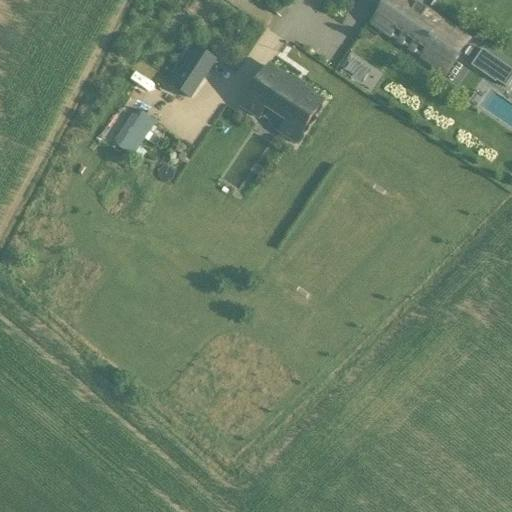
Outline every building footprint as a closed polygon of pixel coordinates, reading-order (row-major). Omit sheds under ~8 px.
[(383,12),(365,39),(435,86),(453,59),(383,12)] [(217,63),(195,49),(172,86),(194,100),(217,63)] [(323,103),(269,67),(243,107),(261,119),(269,107),(287,119),(279,131),(297,143),(323,103)] [(474,80),(488,90),(495,79),(481,70),(474,80)] [(132,158),(155,123),(141,113),(118,148),(132,158)]
